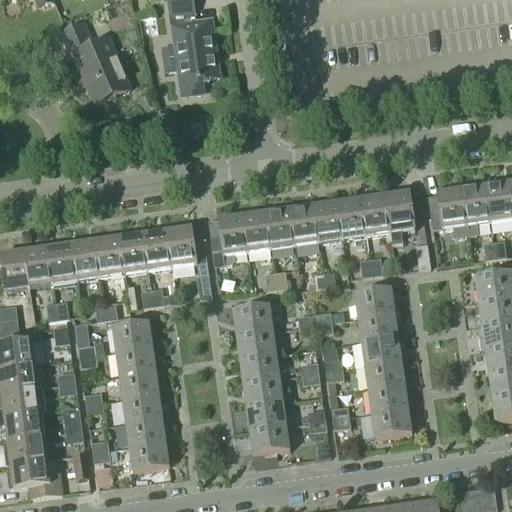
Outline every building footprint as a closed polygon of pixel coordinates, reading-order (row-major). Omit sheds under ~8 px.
[(52,6),(49,0),(32,0),(37,12),(52,6)] [(200,86),(218,83),(210,26),(194,28),(190,0),(167,0),(166,0),(169,21),(174,20),(175,30),(173,31),(179,76),(177,79),(179,99),(183,102),(199,100),(201,96),(200,86)] [(94,110),(129,96),(108,45),(93,52),(84,30),(60,40),(69,62),(73,60),(94,110)] [(510,188),(500,189),(499,186),(486,188),(492,228),(511,225),(511,200),(511,193),(510,188)] [(485,191),(475,193),(475,190),(462,192),(463,195),(469,242),(479,240),(477,230),(492,228),(486,188),(485,188),(485,191)] [(438,202),(428,204),(433,237),(453,234),(454,244),(469,242),(463,195),(453,196),(452,193),(437,195),(438,202)] [(398,200),(399,204),(387,206),(392,238),(415,235),(409,198),(398,200)] [(386,201),(375,203),(375,200),(362,202),(368,242),(392,238),(387,206),(386,206),(386,201)] [(361,205),(351,207),(352,211),(340,213),(344,245),(368,242),(362,202),(361,202),(361,205)] [(338,208),(327,210),(328,215),(316,216),(321,249),(344,245),(340,213),(339,213),(338,208)] [(269,223),(273,255),(297,252),(292,220),(291,215),(281,217),(280,211),(266,213),(266,218),(268,218),(269,223)] [(315,212),(304,213),(304,218),(292,220),(297,252),(321,249),(316,216),(315,217),(315,212)] [(257,225),(245,226),(250,259),(273,255),(269,223),(268,218),(266,218),(256,220),(257,225)] [(211,245),(215,274),(232,272),(236,266),(235,261),(250,259),(245,226),(244,227),(244,222),(232,223),(233,228),(221,230),(220,225),(219,225),(221,244),(211,245)] [(192,233),(181,234),(181,231),(167,233),(173,273),(197,270),(192,233)] [(167,236),(157,238),(157,234),(144,236),(150,277),(173,273),(167,233),(167,236)] [(120,243),(119,243),(120,248),(121,248),(126,280),(150,277),(144,236),(143,236),(144,240),(134,241),(133,238),(120,240),(120,243)] [(119,243),(109,244),(109,242),(96,244),(97,246),(102,283),(126,280),(121,248),(120,248),(119,243)] [(97,246),(86,248),(86,244),(73,246),(79,287),(102,283),(97,246)] [(72,250),(63,251),(62,248),(49,250),(55,290),(79,287),(73,246),(72,246),(72,250)] [(503,247),(494,248),(497,265),(505,264),(503,247)] [(484,249),(486,266),(497,265),(494,248),(484,249)] [(37,254),(38,259),(26,261),(31,293),(55,290),(49,250),(48,250),(48,253),(37,254)] [(415,253),(419,276),(431,275),(427,251),(415,253)] [(1,259),(0,260),(1,263),(0,262),(0,274),(2,274),(5,297),(31,293),(26,261),(25,256),(14,258),(14,255),(1,257),(1,259)] [(380,265),(372,266),(374,283),(382,281),(380,265)] [(361,268),(363,284),(374,283),(372,266),(361,268)] [(511,276),(476,282),(478,293),(483,292),(484,305),(511,300),(511,276)] [(285,278),(277,280),(279,295),(287,294),(285,278)] [(333,278),(325,279),(328,296),(335,294),(333,278)] [(313,281),(315,297),(328,296),(325,279),(313,281)] [(254,299),(279,295),(277,280),(252,283),(254,299)] [(197,282),(200,307),(212,305),(209,281),(197,282)] [(390,308),(388,296),(393,295),(393,294),(356,299),(360,323),(396,318),(395,308),(390,308)] [(155,313),(164,312),(177,310),(176,300),(163,302),(162,296),(153,297),(155,313)] [(142,299),(144,315),(155,313),(153,297),(142,299)] [(480,306),(481,317),(486,316),(488,329),(511,324),(511,300),(484,305),(480,306)] [(68,308),(58,310),(60,325),(70,323),(68,308)] [(115,309),(106,311),(109,327),(117,326),(115,309)] [(50,326),(60,325),(58,310),(48,311),(50,326)] [(0,313),(0,325),(17,323),(16,311),(0,313)] [(97,329),(109,327),(106,311),(95,312),(97,329)] [(272,312),(234,317),(236,328),(241,328),(242,340),(275,336),(272,312)] [(330,319),(315,321),(316,331),(332,329),(332,328),(344,327),(343,317),(330,319)] [(393,332),(392,320),(396,319),(396,318),(360,323),(363,347),(400,342),(398,331),(393,332)] [(315,321),(299,323),(300,332),(300,333),(316,331),(315,321)] [(0,325),(0,337),(19,335),(17,323),(0,325)] [(483,329),(484,340),(489,340),(491,352),(511,349),(511,324),(488,329),(483,329)] [(151,328),(113,334),(117,358),(155,353),(153,342),(148,343),(147,330),(151,330),(151,328)] [(332,329),(316,331),(317,341),(321,341),(333,339),(332,329)] [(316,331),(300,333),(301,343),(314,342),(317,341),(316,331)] [(0,373),(4,373),(4,374),(37,370),(34,346),(41,345),(40,336),(19,339),(19,335),(0,337),(0,373)] [(237,341),(239,352),(244,351),(246,364),(278,359),(275,336),(242,340),(237,341)] [(397,356),(395,343),(400,343),(400,342),(363,347),(367,371),(403,366),(402,355),(397,356)] [(511,349),(491,352),(486,353),(488,364),(493,363),(495,376),(511,373),(511,349)] [(95,352),(78,354),(80,364),(96,362),(95,352)] [(117,358),(120,382),(158,376),(156,366),(152,367),(150,354),(155,353),(117,358)] [(241,364),(242,375),(247,375),(249,387),(249,388),(282,383),(278,359),(246,364),(241,364)] [(98,372),(96,362),(80,364),(81,375),(98,372)] [(342,365),(325,368),(326,378),(343,375),(342,365)] [(398,367),(403,366),(367,371),(370,394),(407,389),(405,379),(400,379),(398,367)] [(301,371),(301,373),(302,379),(319,377),(318,369),(301,371)] [(0,384),(0,397),(2,398),(7,397),(7,398),(40,394),(40,393),(37,370),(4,374),(4,373),(0,373),(0,381),(0,384)] [(496,387),(498,399),(511,397),(511,373),(495,376),(490,377),(491,388),(496,387)] [(345,386),(343,375),(326,378),(328,389),(345,386)] [(120,382),(123,405),(161,400),(160,390),(155,390),(153,378),(158,377),(158,376),(120,382)] [(304,392),(321,390),(319,377),(302,379),(304,392)] [(58,380),(59,391),(75,389),(74,378),(58,380)] [(247,411),(247,412),(285,407),(282,383),(249,388),(249,387),(244,388),(246,399),(250,398),(252,411),(247,411)] [(61,400),(77,398),(75,389),(59,391),(61,400)] [(402,391),(407,390),(407,389),(370,394),(373,418),(410,413),(408,403),(403,403),(402,391)] [(2,398),(2,399),(3,409),(8,408),(10,421),(10,422),(43,417),(47,417),(44,393),(40,393),(40,394),(7,398),(7,397),(2,398)] [(497,425),(511,422),(511,397),(498,399),(493,400),(495,411),(500,411),(501,423),(497,424),(497,425)] [(101,399),(85,402),(86,412),(103,410),(101,399)] [(156,402),(161,401),(161,400),(123,405),(127,429),(164,424),(163,414),(158,414),(156,402)] [(251,435),(251,436),(288,430),(285,407),(247,412),(249,423),(254,422),(255,434),(251,435)] [(104,420),(103,410),(86,412),(88,422),(104,420)] [(79,413),(63,415),(64,428),(66,438),(82,436),(81,426),(79,413)] [(333,424),(349,422),(348,413),(332,415),(333,424)] [(377,443),(413,437),(412,426),(407,427),(405,414),(410,414),(410,413),(373,418),(377,443)] [(309,427),(326,425),(324,416),(308,419),(309,427)] [(5,421),(5,422),(7,433),(11,432),(13,445),(46,441),(43,417),(10,422),(10,421),(5,421)] [(349,422),(333,424),(335,436),(351,434),(349,422)] [(160,425),(165,425),(164,424),(127,429),(130,453),(168,448),(166,437),(161,438),(160,425)] [(326,425),(309,427),(311,440),(328,437),(326,425)] [(288,430),(251,436),(252,446),(257,445),(259,458),(254,459),(254,460),(253,460),(255,474),(270,472),(278,470),(276,457),(292,455),(288,430)] [(67,448),(83,446),(82,436),(66,438),(67,448)] [(10,455),(6,456),(8,471),(11,470),(11,469),(16,468),(16,469),(49,465),(46,441),(13,445),(8,445),(10,455)] [(91,449),(93,459),(110,457),(108,447),(91,449)] [(133,477),(171,472),(170,461),(165,462),(163,449),(168,448),(130,453),(133,477)] [(93,459),(94,470),(111,468),(110,457),(93,459)] [(77,485),(89,484),(85,460),(73,461),(77,485)] [(15,494),(30,492),(32,504),(64,500),(61,478),(51,479),(49,465),(16,469),(16,468),(11,469),(11,470),(13,479),(9,479),(11,494),(15,493),(15,494)] [(111,473),(95,475),(97,493),(113,490),(111,473)] [(483,495),(485,511),(498,511),(496,493),(483,495)] [(471,496),(473,511),(485,511),(483,495),(471,496)] [(460,498),(461,511),(473,511),(471,496),(460,498)] [(461,511),(460,498),(448,500),(449,511),(461,511)]
